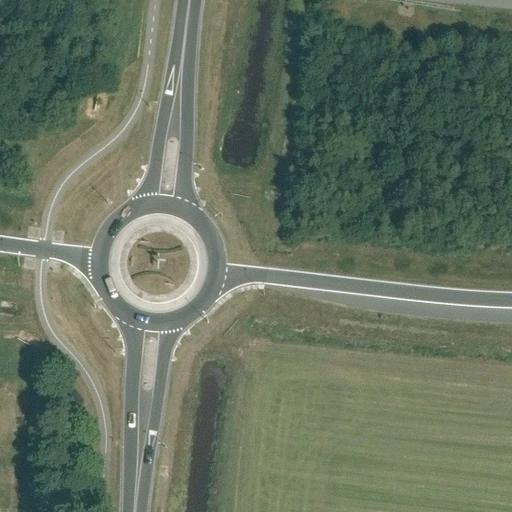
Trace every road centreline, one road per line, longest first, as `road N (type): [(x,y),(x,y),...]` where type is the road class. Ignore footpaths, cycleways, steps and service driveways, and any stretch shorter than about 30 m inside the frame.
road 1 (motorway): [(216,270),(511,301)]
road 2 (secondary): [(138,493),(171,322)]
road 3 (secondary): [(135,319),(138,493)]
road 4 (secondary): [(182,50),(145,208)]
road 5 (secondary): [(183,212),(182,50)]
